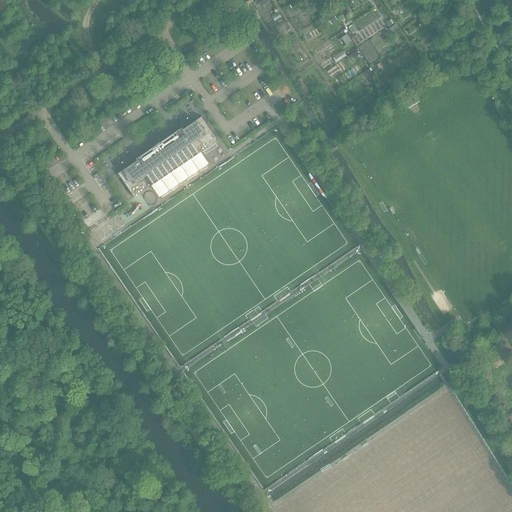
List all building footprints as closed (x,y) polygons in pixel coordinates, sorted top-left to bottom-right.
[(431,19),(437,15),(433,10),(427,14),(431,19)] [(331,13),(326,17),(331,24),(336,20),(331,13)] [(449,30),(446,24),(439,29),(442,34),(449,30)] [(287,26),(282,29),(286,36),(291,33),(287,26)] [(346,45),(351,41),(347,34),(341,38),(346,45)] [(290,49),(294,55),(300,51),(296,45),(290,49)] [(356,51),(351,55),(355,61),(360,58),(356,51)] [(374,76),(369,69),(364,73),(369,79),(374,76)] [(122,171),(118,173),(134,198),(153,185),(174,170),(178,168),(199,154),(217,141),(201,117),(182,130),(171,137),(173,139),(149,156),(147,153),(137,160),(122,171)] [(502,342),(493,347),(502,360),(510,355),(502,342)] [(25,354),(10,354),(10,384),(36,384),(36,388),(37,390),(38,391),(39,392),(41,393),(42,393),(44,392),(45,391),(45,389),(46,388),(46,353),(31,354),(31,352),(30,352),(30,351),(29,350),(28,350),(26,351),(25,352),(25,354)]
